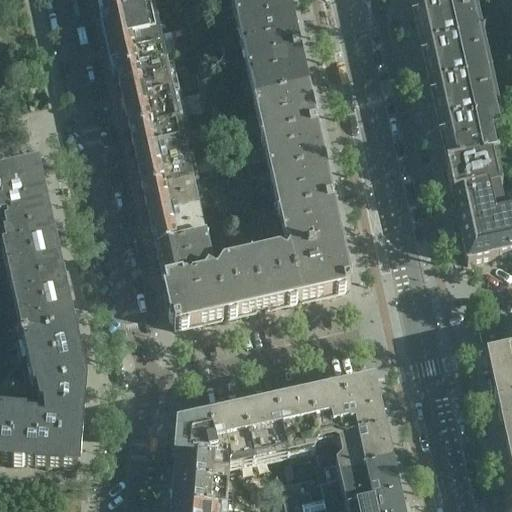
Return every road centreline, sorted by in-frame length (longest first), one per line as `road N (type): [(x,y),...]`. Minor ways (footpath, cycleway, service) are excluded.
road 1 (residential): [(141,392),(60,0)]
road 2 (tertiary): [(341,0),(416,326)]
road 3 (residential): [(141,392),(416,326)]
road 4 (tertiary): [(416,326),(455,511)]
road 5 (residential): [(135,511),(141,392)]
